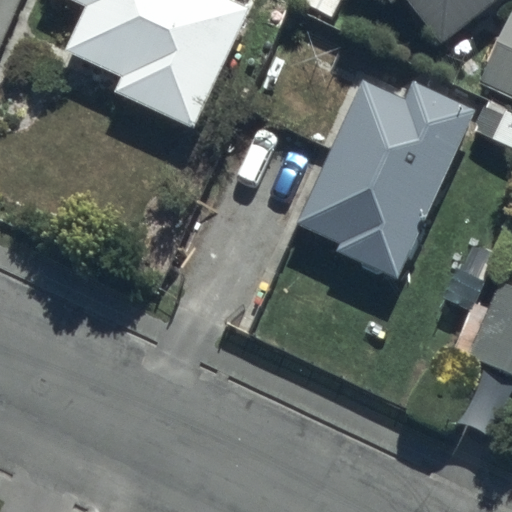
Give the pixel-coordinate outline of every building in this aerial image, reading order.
[(68,62),(120,87),(113,103),(195,141),(251,21),(206,0),(48,0),(88,18),(68,62)] [(511,0),(380,0),(389,12),(401,2),(443,57),(511,3),(511,0)] [(511,14),(477,91),(511,106),(511,14)] [(364,90),(298,230),(345,252),(341,262),(398,289),(477,120),(414,91),(405,110),(364,90)] [(511,292),(502,287),(464,361),(511,385),(511,292)]
